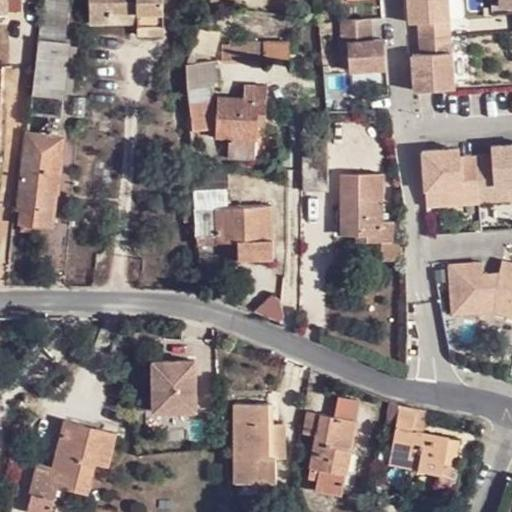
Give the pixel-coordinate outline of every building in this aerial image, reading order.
[(41,0),(30,97),(60,99),(67,42),(62,41),(66,0),(41,0)] [(90,0),(91,21),(110,21),(110,10),(138,8),(139,19),(138,23),(164,22),(163,0),(90,0)] [(452,35),(449,0),(410,0),(411,21),(421,21),(423,37),(452,35)] [(110,10),(110,21),(139,19),(138,8),(110,10)] [(372,21),(343,22),(344,44),(349,44),(349,71),(385,70),(385,45),(371,44),(372,21)] [(164,22),(138,23),(139,31),(165,30),(164,22)] [(456,89),(452,35),(423,37),(423,53),(414,53),(417,91),(456,89)] [(265,41),(193,40),(190,47),(190,49),(213,48),(213,54),(229,54),(229,61),(264,63),(265,59),(265,41)] [(286,41),(265,41),(265,59),(286,60),(286,41)] [(181,79),(183,85),(184,87),(188,127),(213,129),(215,118),(212,117),(209,83),(206,60),(185,62),(183,66),(181,79)] [(215,118),(213,129),(213,136),(253,139),(256,117),(264,118),(268,86),(244,83),(242,98),(218,95),(215,118)] [(61,138),(46,134),(25,133),(15,208),(19,209),(17,223),(50,227),(61,138)] [(492,153),(476,154),(480,200),(509,198),(508,182),(511,181),(511,142),(491,144),(492,153)] [(326,145),(301,143),(301,157),(326,157),(326,145)] [(459,147),(423,150),(426,189),(449,187),(451,203),(480,200),(476,154),(459,156),(459,147)] [(301,172),(301,173),(301,192),(326,191),(326,157),(301,157),(301,172)] [(339,171),(340,209),(341,234),(363,234),(363,240),(380,240),(393,239),(392,219),(380,220),(379,171),(339,171)] [(213,190),(189,189),(192,232),(214,231),(214,205),(213,190)] [(270,203),(214,205),(214,231),(215,241),(233,241),(234,259),(272,258),(270,203)] [(393,239),(380,240),(381,260),(401,259),(400,240),(393,239)] [(499,292),(511,294),(511,260),(505,258),(502,270),(487,271),(487,265),(470,265),(469,260),(453,261),(454,310),(496,308),(499,292)] [(511,294),(499,292),(496,308),(511,311),(511,294)] [(150,361),(152,411),(194,410),(193,360),(150,361)] [(266,438),(281,437),(280,420),(271,421),(270,400),(231,400),(233,479),(273,479),(273,456),(266,456),(266,438)] [(353,419),(306,410),(302,430),(315,433),(307,474),(316,475),(314,487),(339,491),(353,419)] [(387,462),(438,471),(440,471),(441,464),(452,465),(453,463),(457,440),(411,430),(413,414),(395,411),(387,462)] [(111,430),(62,419),(52,465),(35,462),(28,494),(30,494),(26,509),(37,511),(49,511),(56,486),(84,491),(92,461),(105,463),(111,430)] [(282,455),(281,437),(266,438),(266,456),(273,456),(282,455)] [(440,471),(438,471),(436,484),(450,487),(456,486),(460,465),(453,463),(452,465),(441,464),(440,471)]
